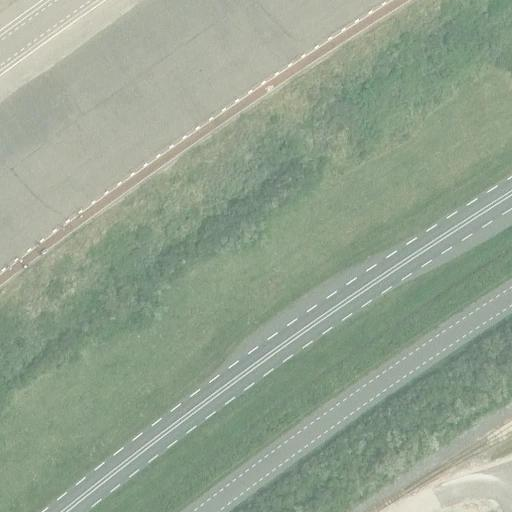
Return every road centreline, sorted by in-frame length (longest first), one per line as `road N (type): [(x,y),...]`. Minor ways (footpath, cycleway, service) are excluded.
road 1 (primary): [(63,511),(290,338),(511,191)]
road 2 (tertiary): [(204,511),(511,297)]
